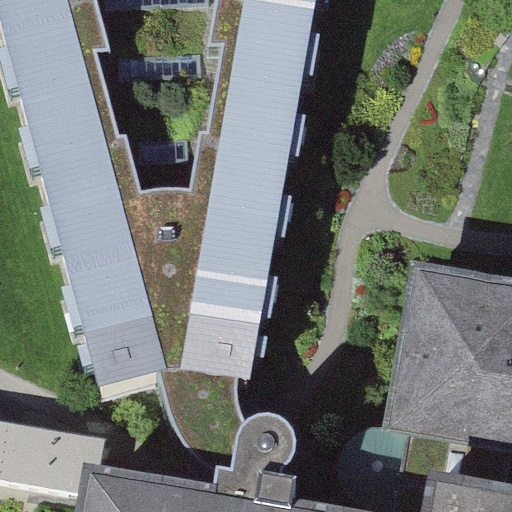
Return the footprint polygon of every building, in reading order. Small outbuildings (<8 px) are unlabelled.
[(0,0),(0,31),(101,412),(161,396),(181,393),(250,0),(0,0)] [(250,0),(181,393),(238,402),(255,404),(324,0),(250,0)] [(511,511),(511,298),(413,280),(386,442),(385,448),(511,471),(505,511),(511,511)] [(216,511),(187,511),(85,496),(84,505),(82,511),(505,511),(511,471),(385,448),(386,442),(375,441),(367,443),(359,447),(351,452),(344,458),(340,467),(338,476),(338,486),(340,495),(345,504),(351,511),(352,511),(298,511),(299,505),(288,503),(297,488),(298,475),(293,463),(282,454),(265,452),(252,455),(243,443),(239,424),(238,402),(181,393),(161,396),(179,456),(198,481),(219,500),(216,511)] [(93,451),(0,434),(0,491),(84,505),(85,496),(93,451)]
